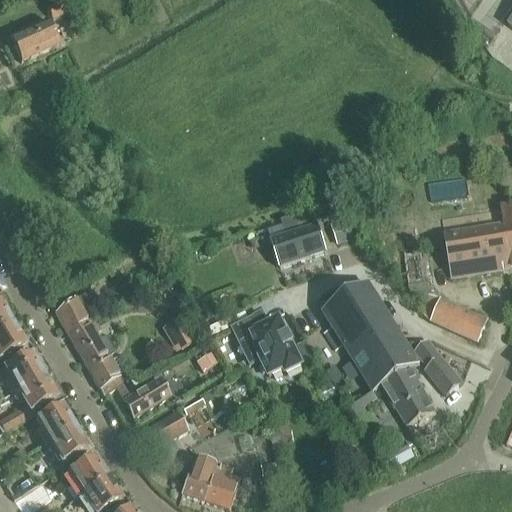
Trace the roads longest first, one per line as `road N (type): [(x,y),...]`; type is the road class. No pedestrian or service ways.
road 1 (residential): [(0,263),(153,511)]
road 2 (residential): [(349,511),(447,471),(468,452),(511,368)]
